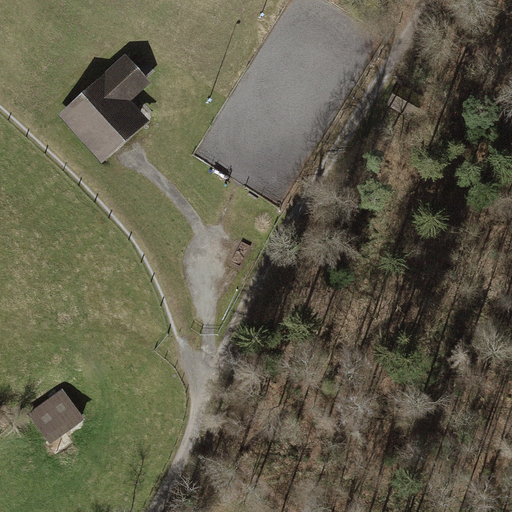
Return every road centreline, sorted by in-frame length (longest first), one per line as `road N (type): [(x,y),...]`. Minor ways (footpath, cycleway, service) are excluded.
road 1 (track): [(432,0),(196,389)]
road 2 (track): [(196,389),(191,442),(147,511)]
